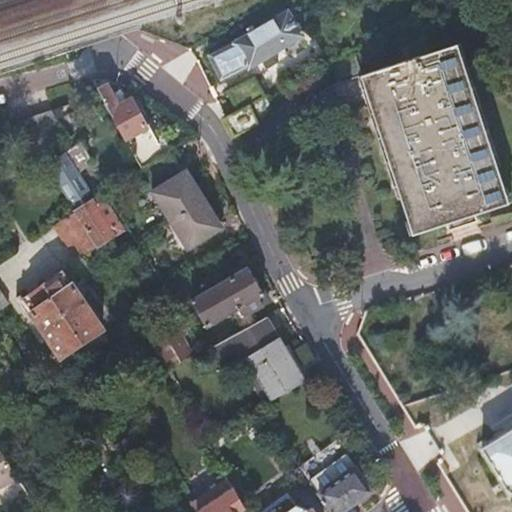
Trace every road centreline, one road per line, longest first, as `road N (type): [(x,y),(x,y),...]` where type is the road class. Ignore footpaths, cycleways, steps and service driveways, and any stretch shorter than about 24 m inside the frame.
road 1 (residential): [(113,50),(201,118),(306,311)]
road 2 (residential): [(306,311),(355,409),(416,498)]
road 3 (residential): [(511,242),(306,311)]
road 4 (residential): [(113,50),(0,92)]
